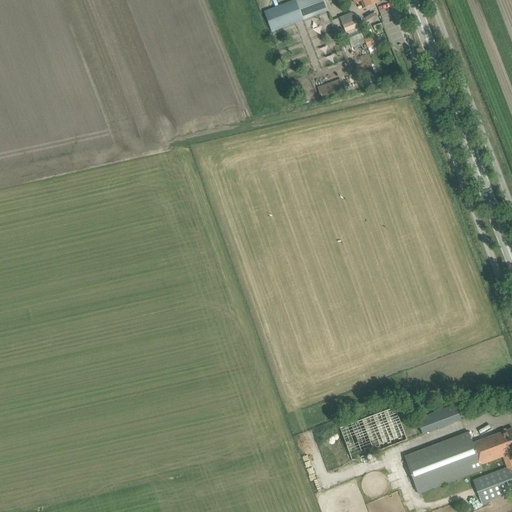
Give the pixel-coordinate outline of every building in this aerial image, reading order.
[(271,32),(327,11),(323,0),(295,0),(264,12),(271,32)] [(353,0),(355,4),(361,1),(364,9),(371,6),(380,2),(379,0),(353,0)] [(352,13),(340,18),(348,39),(362,33),(353,13),(352,13)] [(370,36),(363,39),(366,48),(373,45),(370,36)] [(340,80),(318,87),(319,92),(321,99),(344,91),(341,83),(340,80)] [(417,419),(423,435),(461,420),(456,405),(417,419)] [(407,440),(395,407),(340,428),(352,461),(407,440)] [(483,471),(481,465),(503,457),(507,468),(473,481),(482,506),(511,492),(511,457),(511,454),(511,453),(511,428),(473,443),(468,432),(403,457),(414,485),(418,495),(483,471)]
